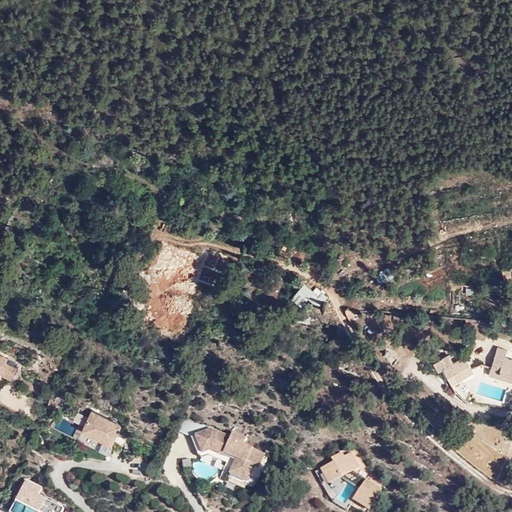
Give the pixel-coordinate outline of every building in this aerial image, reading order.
[(389,267),(381,271),(380,272),(384,281),(393,277),(389,267)] [(324,299),(304,283),(291,298),(301,306),(308,298),(318,307),(324,299)] [(508,349),(497,347),(496,347),(488,376),(511,382),(511,356),(507,356),(508,349)] [(8,358),(0,353),(0,373),(11,379),(17,368),(6,362),(8,358)] [(449,354),(435,362),(433,363),(438,372),(442,369),(452,386),(475,373),(464,355),(453,362),(449,354)] [(466,420),(495,430),(497,420),(473,408),(459,418),(463,423),(466,420)] [(86,425),(113,441),(122,425),(94,410),(86,425)] [(266,452),(245,442),(232,435),(216,427),(199,434),(207,454),(215,454),(230,464),(229,473),(251,481),(266,452)] [(343,452),(334,456),(332,456),(331,458),(333,461),(319,469),(328,484),(341,477),(360,490),(353,500),(369,510),(382,489),(353,470),(359,468),(351,452),(344,455),(343,452)] [(42,487),(27,479),(16,500),(39,511),(62,511),(65,508),(39,494),(42,487)]
